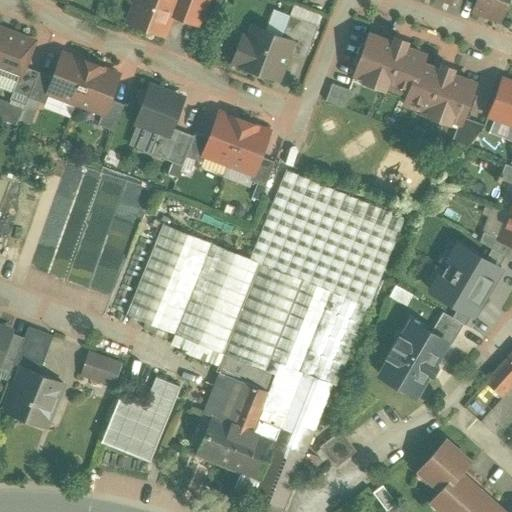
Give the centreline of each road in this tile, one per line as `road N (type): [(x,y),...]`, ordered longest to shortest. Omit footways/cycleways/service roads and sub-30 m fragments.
road 1 (residential): [(0,7),(266,101),(302,97),(313,82)]
road 2 (residential): [(314,511),(446,399),(511,330)]
road 3 (residential): [(0,291),(165,353)]
road 4 (residential): [(382,0),(511,51)]
